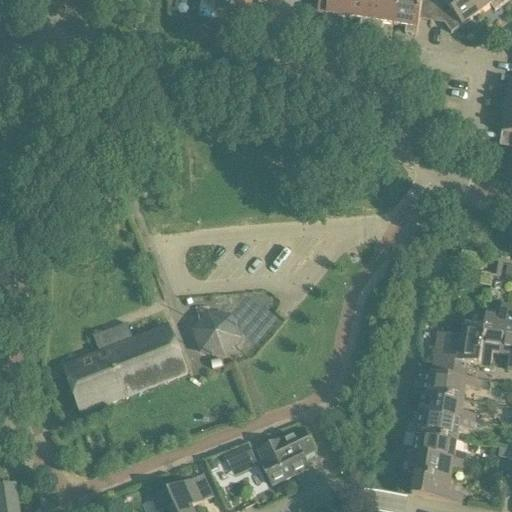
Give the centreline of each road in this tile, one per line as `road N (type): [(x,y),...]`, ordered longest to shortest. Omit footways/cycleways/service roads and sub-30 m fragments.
road 1 (residential): [(0,439),(21,436),(22,239),(0,222)]
road 2 (residential): [(274,70),(62,37)]
road 3 (residential): [(380,113),(443,61),(481,69),(471,124)]
road 4 (residential): [(511,199),(436,177),(380,113)]
road 5 (residential): [(282,511),(329,491),(432,511)]
